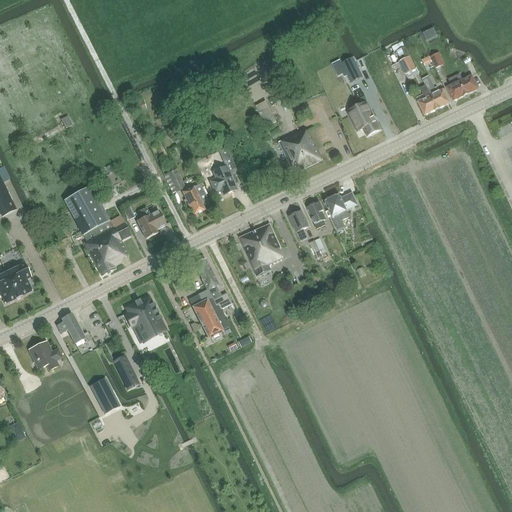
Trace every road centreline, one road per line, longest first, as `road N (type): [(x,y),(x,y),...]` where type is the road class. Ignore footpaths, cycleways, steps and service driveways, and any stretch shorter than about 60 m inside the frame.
road 1 (tertiary): [(0,341),(511,93)]
road 2 (track): [(189,245),(65,0)]
